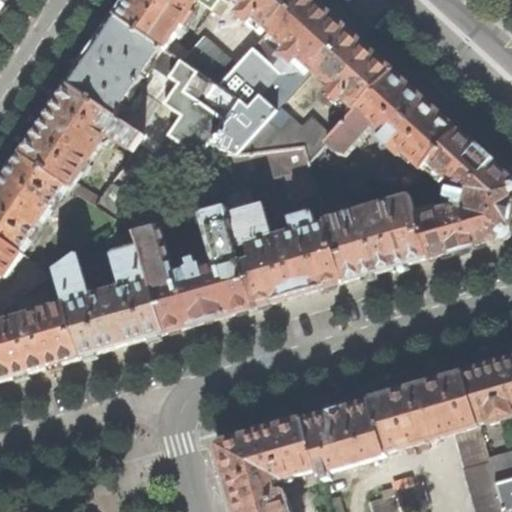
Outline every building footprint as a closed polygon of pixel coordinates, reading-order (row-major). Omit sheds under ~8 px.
[(129,0),(118,17),(167,51),(174,42),(195,12),(192,9),(198,0),(197,0),(129,0)] [(197,0),(198,0),(213,10),(220,0),(197,0)] [(325,9),(314,0),(297,0),(269,31),(237,67),(219,87),(241,101),(204,159),(215,159),(241,157),(243,154),(270,123),(280,112),(263,97),(292,64),(296,68),(302,61),(314,73),(350,33),(325,9)] [(234,0),(244,9),(238,16),(251,28),(258,21),(269,31),(297,0),(234,0)] [(82,69),(71,86),(117,118),(154,66),(182,85),(168,106),(185,118),(160,155),(162,157),(145,181),(134,189),(123,191),(113,185),(97,207),(121,224),(200,165),(204,159),(241,101),(219,87),(184,63),(167,51),(118,17),(105,36),(82,69)] [(373,54),(350,33),(314,73),(335,91),(328,97),(340,109),(347,101),(360,112),(395,74),(373,54)] [(205,39),(191,54),(184,63),(219,87),(237,67),(205,39)] [(191,54),(174,42),(167,51),(184,63),(191,54)] [(280,112),(314,73),(302,61),(296,68),(292,64),(263,97),(280,112)] [(425,101),(395,74),(360,112),(335,140),(329,146),(339,155),(348,157),(375,126),(384,134),(382,136),(384,140),(403,157),(406,154),(426,170),(432,164),(460,132),(425,101)] [(48,119),(23,156),(69,188),(72,190),(107,138),(107,135),(113,133),(116,140),(135,153),(145,137),(117,118),(71,86),(48,119)] [(311,165),(329,146),(335,140),(314,120),(304,129),(293,119),(280,132),(270,123),(243,154),(307,147),(311,165)] [(511,179),(491,160),(460,132),(432,164),(459,190),(459,191),(450,190),(449,199),(457,201),(454,210),(418,218),(430,260),(510,237),(511,229),(511,179)] [(289,174),(296,201),(319,194),(312,169),(311,165),(307,147),(243,154),(241,157),(215,159),(224,193),(289,174)] [(0,189),(0,237),(23,254),(69,188),(23,156),(0,189)] [(387,272),(430,260),(418,218),(412,197),(399,201),(396,205),(380,209),(382,215),(363,221),(360,213),(327,222),(328,223),(346,284),(387,272)] [(301,297),(346,284),(328,223),(319,225),(315,214),(293,221),(296,233),(278,238),(275,232),(266,205),(230,216),(240,252),(251,248),(255,262),(244,266),(257,310),(301,297)] [(210,323),(257,310),(244,266),(240,252),(230,216),(228,209),(204,216),(217,265),(204,269),(203,267),(188,271),(187,274),(176,277),(162,228),(138,234),(142,246),(167,336),(210,323)] [(0,282),(3,277),(8,280),(25,255),(23,254),(0,237),(0,282)] [(147,341),(167,336),(142,246),(116,254),(123,276),(126,278),(129,278),(131,282),(126,289),(94,299),(86,296),(85,292),(88,285),(78,256),(57,271),(67,305),(83,359),(103,354),(104,352),(124,346),(145,341),(147,341)] [(0,383),(39,372),(83,359),(67,305),(41,313),(39,316),(18,322),(10,321),(5,323),(5,326),(0,327),(0,383)] [(511,360),(491,367),(466,374),(480,424),(491,421),(492,425),(511,419),(511,360)] [(419,387),(371,401),(386,453),(424,443),(426,449),(433,447),(432,443),(442,440),(441,438),(455,434),(478,511),(428,511),(427,507),(431,505),(423,479),(382,491),(384,497),(370,501),(373,511),(505,511),(505,510),(491,459),(480,424),(466,374),(419,387)] [(335,411),(303,420),(318,470),(321,482),(332,480),(330,472),(347,467),(349,473),(356,471),(355,465),(387,456),(386,453),(371,401),(335,411)] [(236,511),(290,511),(285,492),(281,490),(275,492),(274,483),(318,470),(303,420),(259,433),(217,445),(236,511)] [(511,452),(491,459),(505,510),(511,508),(511,452)] [(327,500),(329,511),(345,511),(340,496),(327,500)]
